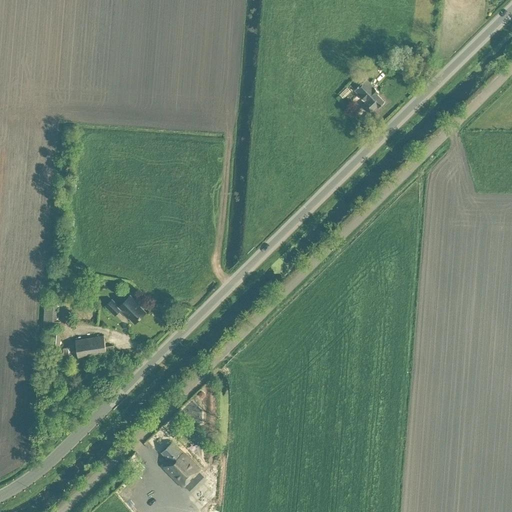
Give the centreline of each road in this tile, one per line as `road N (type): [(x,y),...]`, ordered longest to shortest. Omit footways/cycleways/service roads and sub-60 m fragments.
road 1 (secondary): [(0,495),(52,460),(511,8)]
road 2 (unclassified): [(60,511),(511,65)]
